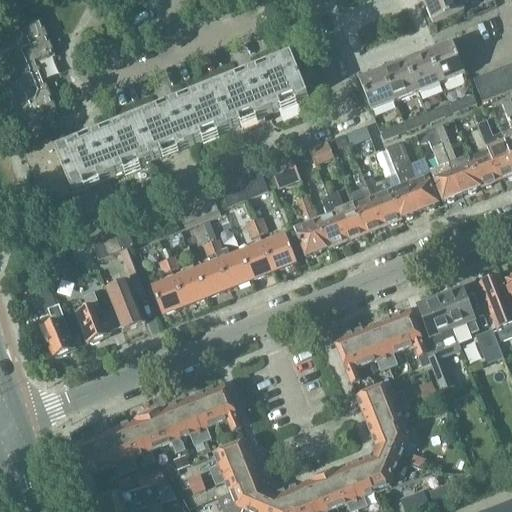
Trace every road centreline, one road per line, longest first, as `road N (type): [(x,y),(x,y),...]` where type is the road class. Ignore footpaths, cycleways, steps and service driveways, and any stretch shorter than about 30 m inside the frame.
road 1 (residential): [(22,425),(511,228)]
road 2 (residential): [(88,224),(332,124),(341,91),(316,0)]
